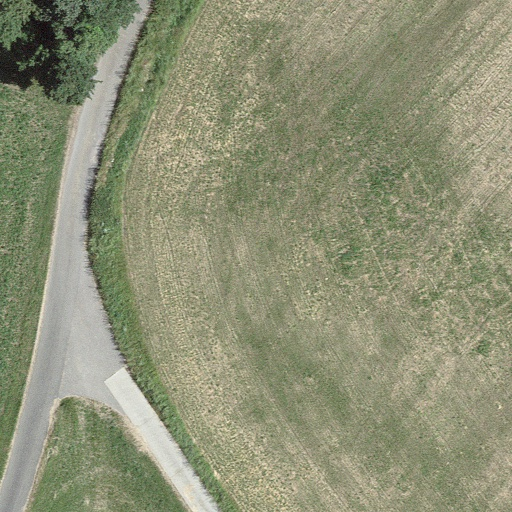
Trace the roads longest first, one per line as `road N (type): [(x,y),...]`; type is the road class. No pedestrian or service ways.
road 1 (unclassified): [(9,511),(64,317),(84,150),(141,0)]
road 2 (track): [(64,317),(206,511)]
